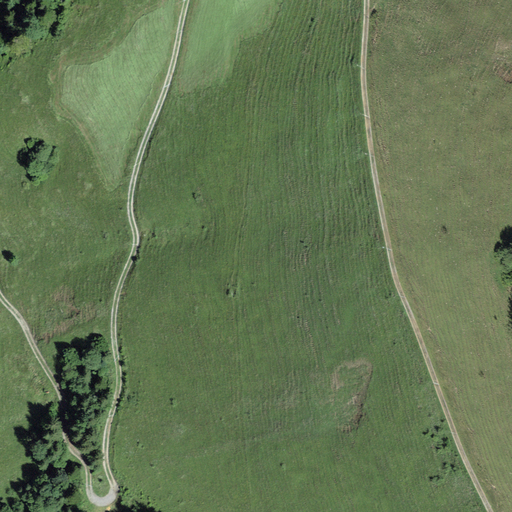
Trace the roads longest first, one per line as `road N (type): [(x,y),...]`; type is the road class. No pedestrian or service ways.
road 1 (track): [(186,0),(131,186),(136,240),(115,303),(119,378),(105,445),(111,496),(91,496),(85,462),(64,436),(54,385),(0,295)]
road 2 (track): [(489,511),(393,276),(363,113),(363,0)]
